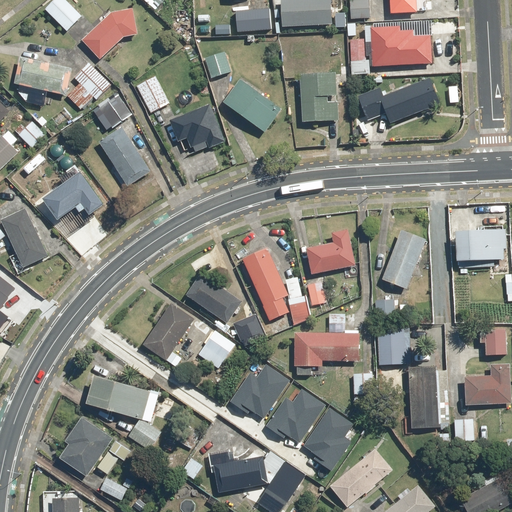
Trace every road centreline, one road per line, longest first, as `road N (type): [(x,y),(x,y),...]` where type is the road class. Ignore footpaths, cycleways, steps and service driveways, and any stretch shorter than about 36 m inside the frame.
road 1 (tertiary): [(494,170),(325,178),(249,194),(183,223),(120,266),(67,324),(42,359),(9,437)]
road 2 (residential): [(486,0),(494,170)]
